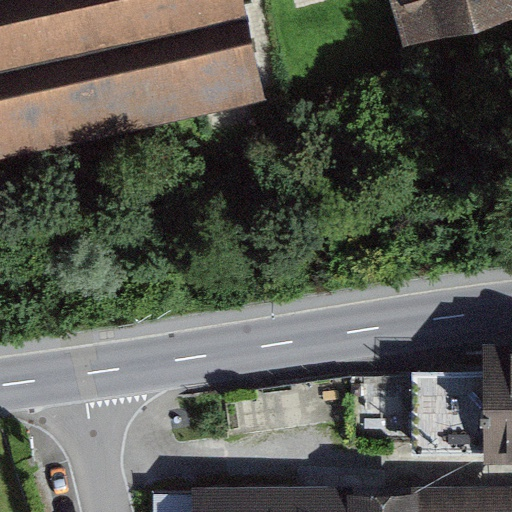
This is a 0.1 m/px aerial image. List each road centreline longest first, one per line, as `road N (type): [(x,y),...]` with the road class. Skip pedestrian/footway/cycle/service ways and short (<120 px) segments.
road 1 (tertiary): [(83,375),(511,312)]
road 2 (unclassified): [(83,375),(106,511)]
